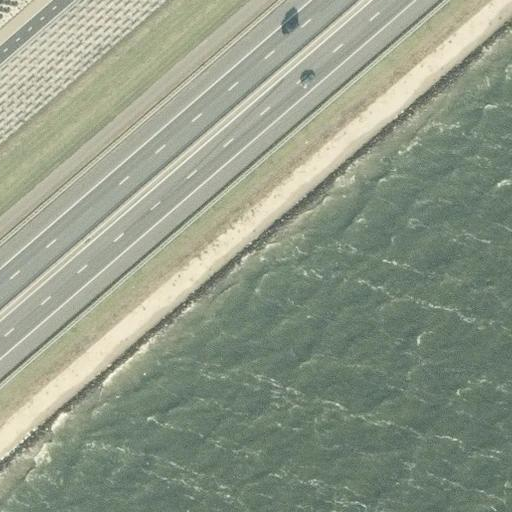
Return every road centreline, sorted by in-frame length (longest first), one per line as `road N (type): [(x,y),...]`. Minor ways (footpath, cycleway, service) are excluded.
road 1 (motorway): [(0,345),(399,0)]
road 2 (motorway): [(335,0),(0,290)]
